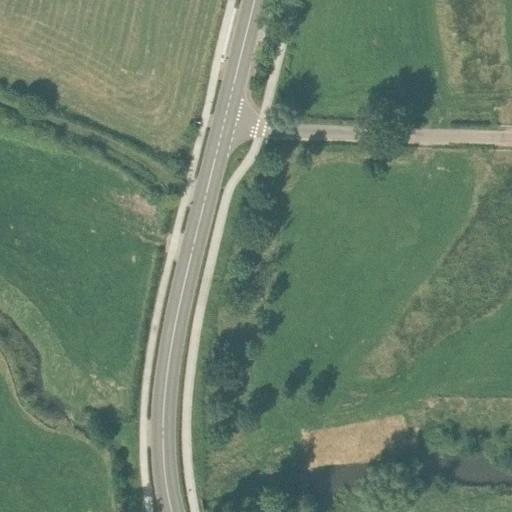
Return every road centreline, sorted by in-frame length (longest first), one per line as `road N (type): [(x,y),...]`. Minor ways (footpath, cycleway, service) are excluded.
road 1 (tertiary): [(172,511),(166,373),(224,123)]
road 2 (unclassified): [(511,137),(224,123)]
road 3 (tertiary): [(224,123),(254,0)]
